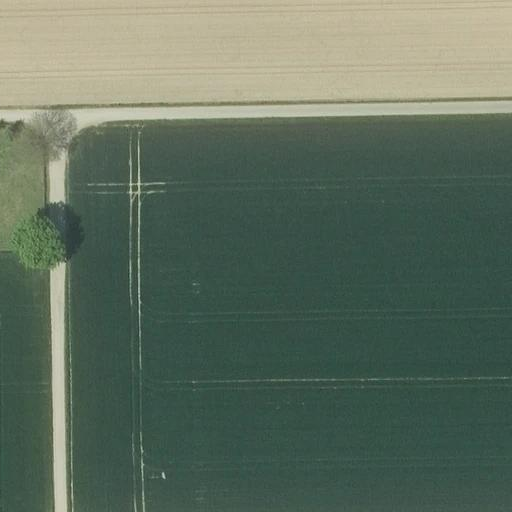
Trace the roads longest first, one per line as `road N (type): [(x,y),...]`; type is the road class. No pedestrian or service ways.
road 1 (unclassified): [(511,108),(0,119)]
road 2 (track): [(51,117),(59,511)]
